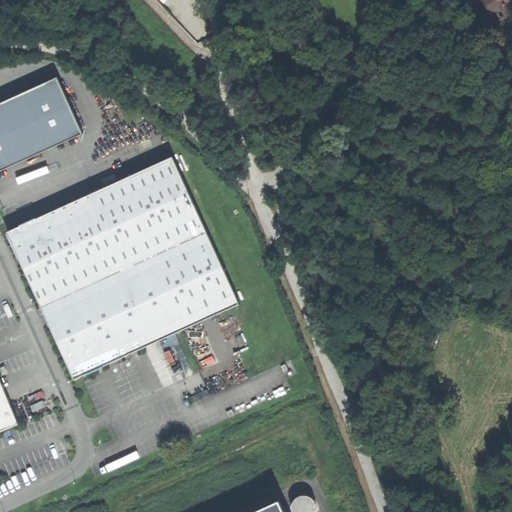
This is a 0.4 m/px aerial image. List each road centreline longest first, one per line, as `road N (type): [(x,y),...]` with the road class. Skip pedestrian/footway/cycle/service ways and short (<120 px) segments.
road 1 (unclassified): [(383,511),(248,167),(206,0)]
road 2 (track): [(258,192),(131,78),(27,42),(0,41)]
road 3 (unknown): [(0,219),(61,186),(161,152)]
